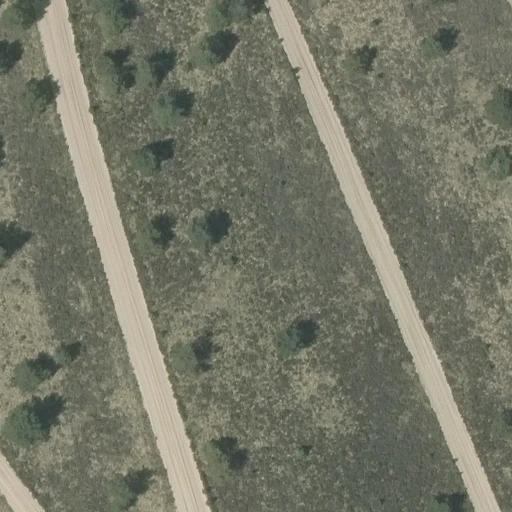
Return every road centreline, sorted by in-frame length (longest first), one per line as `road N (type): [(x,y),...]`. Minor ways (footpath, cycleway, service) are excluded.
road 1 (unknown): [(270,0),(483,511)]
road 2 (unknown): [(44,0),(76,137),(190,511)]
